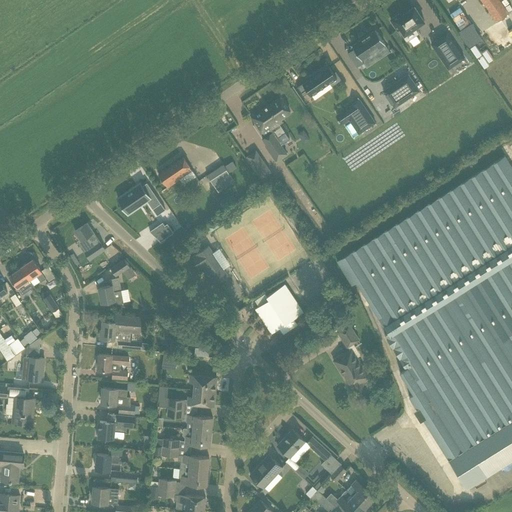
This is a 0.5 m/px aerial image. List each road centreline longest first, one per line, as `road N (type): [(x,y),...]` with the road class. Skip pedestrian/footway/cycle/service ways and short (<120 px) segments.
road 1 (residential): [(84,198),(369,0)]
road 2 (residential): [(55,511),(72,310),(60,266),(35,230)]
road 3 (residential): [(406,500),(239,345)]
road 4 (residential): [(239,345),(84,198)]
